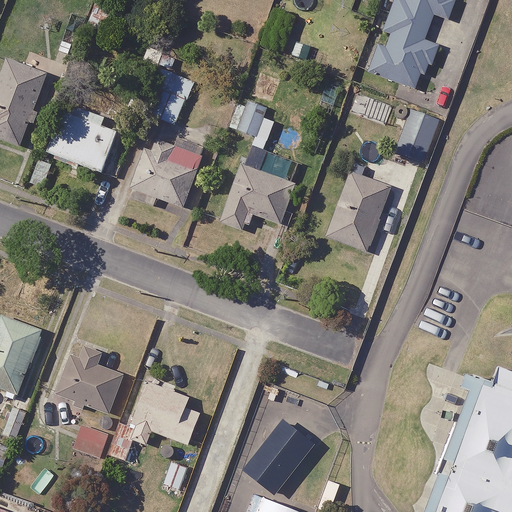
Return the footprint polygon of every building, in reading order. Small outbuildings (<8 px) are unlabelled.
[(383,0),(374,27),(392,33),(387,46),(378,43),(377,47),(369,44),(359,69),(414,89),(420,73),(423,74),(427,65),(431,67),(439,46),(425,41),(434,15),(446,20),(452,2),(457,4),(458,0),(383,0)] [(110,7),(97,3),(90,26),(103,30),(110,7)] [(295,18),(271,9),(259,44),(283,52),(295,18)] [(176,58),(148,45),(139,65),(154,72),(159,61),(172,67),(176,58)] [(50,60),(10,46),(0,74),(0,138),(19,146),(50,60)] [(193,82),(164,70),(145,113),(174,126),(193,82)] [(336,94),(322,90),(313,118),(327,122),(336,94)] [(363,94),(348,92),(345,111),(360,113),(363,94)] [(275,119),(236,105),(228,126),(254,135),(243,167),(238,165),(217,222),(244,231),(250,214),(279,224),(293,183),(257,170),(275,119)] [(78,108),(76,112),(61,106),(44,151),(101,172),(116,132),(99,126),(102,117),(78,108)] [(437,120),(410,111),(396,153),(423,161),(437,120)] [(204,147),(177,137),(174,146),(157,140),(154,149),(144,146),(129,188),(147,194),(144,202),(152,205),(155,198),(182,207),(204,147)] [(43,186),(48,168),(35,164),(29,182),(43,186)] [(389,186),(349,171),(326,236),(366,251),(389,186)] [(42,331),(1,315),(0,316),(0,387),(16,394),(42,331)] [(100,353),(73,343),(55,394),(108,413),(122,374),(95,364),(100,353)] [(511,511),(511,349),(503,409),(466,396),(423,511),(511,511)] [(187,395),(147,379),(129,423),(121,420),(107,453),(124,460),(133,439),(145,444),(151,430),(186,444),(198,414),(182,408),(187,395)] [(106,434),(81,427),(75,449),(99,457),(106,434)] [(290,461),(254,449),(238,498),(274,510),(290,461)] [(189,468),(171,461),(163,484),(180,490),(189,468)]
